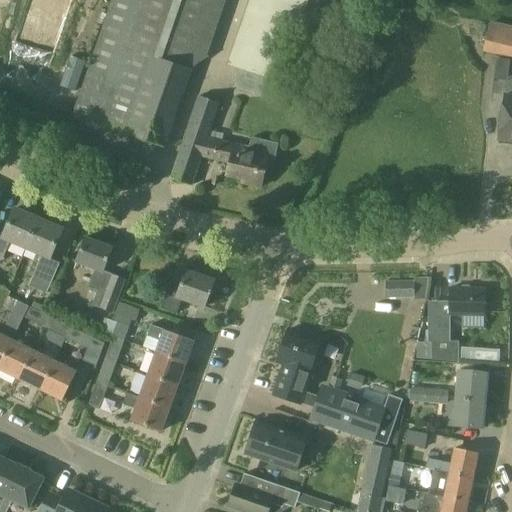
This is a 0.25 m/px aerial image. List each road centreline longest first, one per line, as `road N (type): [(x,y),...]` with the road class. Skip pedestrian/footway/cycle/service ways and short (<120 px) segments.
road 1 (residential): [(284,246),(164,213),(0,152)]
road 2 (tertiary): [(186,510),(284,246)]
road 3 (tertiary): [(511,239),(284,246)]
road 4 (residential): [(186,510),(0,419)]
